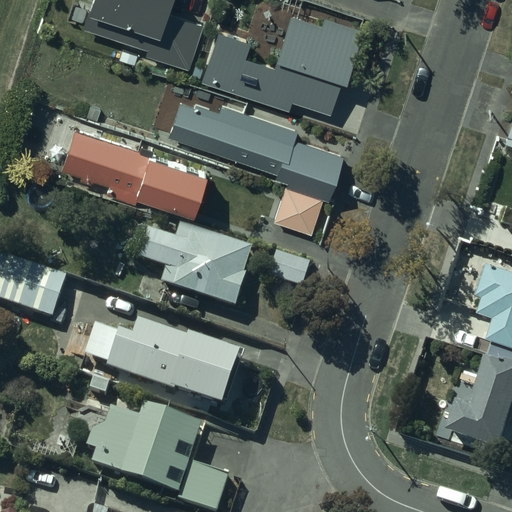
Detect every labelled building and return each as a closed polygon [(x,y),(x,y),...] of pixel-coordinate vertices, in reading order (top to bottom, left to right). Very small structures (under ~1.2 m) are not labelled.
[(201,23),(161,11),(164,0),(86,0),(83,9),(85,10),(80,26),(146,47),(144,53),(187,67),(201,23)] [(232,56),(237,43),(209,32),(196,66),(192,65),(187,76),(195,79),(194,81),(279,113),(284,101),(322,115),(354,31),(316,16),(312,27),(280,15),(260,66),(232,56)] [(511,100),(497,142),(511,148),(509,156),(511,156),(511,100)] [(306,236),(334,156),(286,139),(289,131),(214,105),(212,112),(188,104),(186,108),(173,104),(161,138),(265,173),(264,178),(280,183),(266,222),(306,236)] [(148,149),(82,124),(67,165),(88,172),(85,179),(132,196),(133,192),(188,212),(203,173),(147,152),(148,149)] [(248,256),(171,229),(166,243),(139,234),(130,263),(159,273),(154,287),(229,313),(248,256)] [(305,266),(271,255),(263,281),(297,292),(305,266)] [(0,303),(53,323),(68,281),(3,258),(0,267),(0,303)] [(484,362),(511,369),(511,279),(481,270),(470,303),(476,305),(472,320),(487,325),(480,346),(488,349),(484,362)] [(227,421),(248,362),(139,322),(132,340),(98,327),(85,363),(174,395),(172,401),(227,421)] [(511,393),(511,369),(484,362),(478,360),(462,409),(449,405),(439,436),(492,453),(511,393)] [(205,511),(216,511),(229,477),(191,464),(203,431),(147,411),(142,425),(112,415),(107,430),(93,436),(87,454),(98,458),(93,472),(205,511)]
